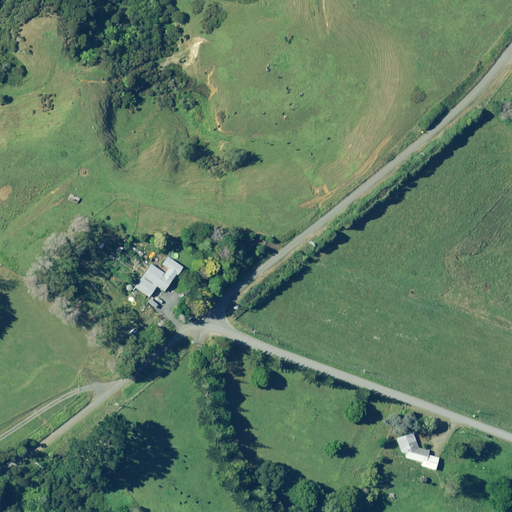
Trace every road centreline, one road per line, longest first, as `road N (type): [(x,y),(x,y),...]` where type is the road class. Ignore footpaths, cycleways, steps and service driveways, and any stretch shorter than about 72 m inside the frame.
road 1 (unclassified): [(511,46),(463,100),(207,318)]
road 2 (unclassified): [(511,441),(261,351),(207,318)]
road 3 (unclassified): [(207,318),(0,476)]
